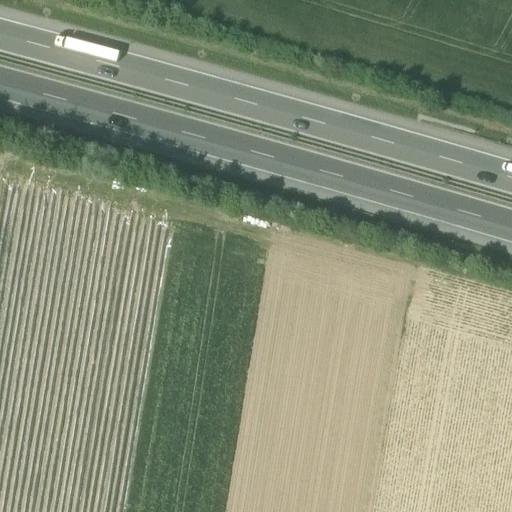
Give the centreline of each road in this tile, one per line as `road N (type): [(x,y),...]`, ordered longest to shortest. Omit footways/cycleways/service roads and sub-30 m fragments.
road 1 (motorway): [(0,82),(511,228)]
road 2 (motorway): [(511,180),(0,34)]
